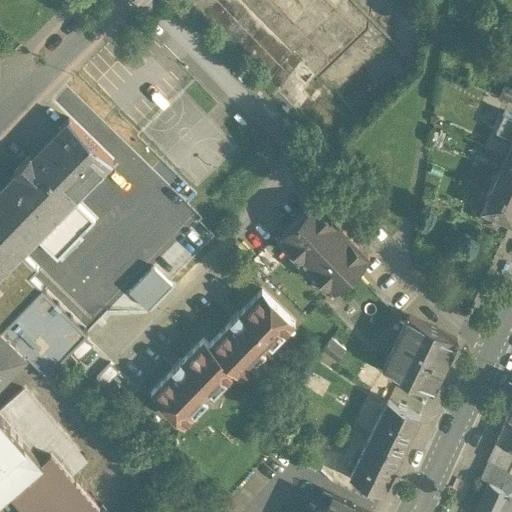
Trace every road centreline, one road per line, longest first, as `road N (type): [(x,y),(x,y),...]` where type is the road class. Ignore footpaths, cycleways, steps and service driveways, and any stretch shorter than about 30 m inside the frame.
road 1 (residential): [(151,0),(347,199),(487,357)]
road 2 (residential): [(122,0),(0,121)]
road 3 (secondary): [(414,511),(487,357)]
